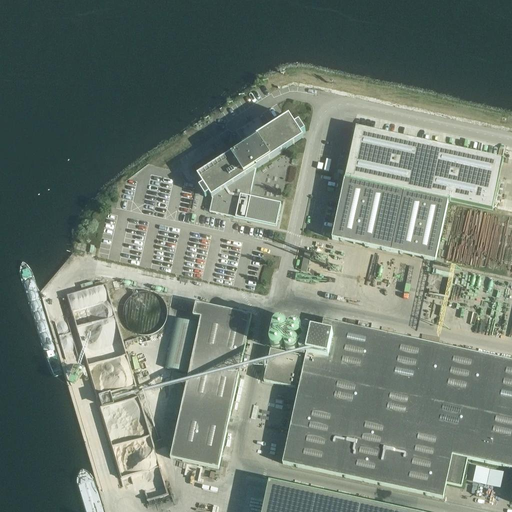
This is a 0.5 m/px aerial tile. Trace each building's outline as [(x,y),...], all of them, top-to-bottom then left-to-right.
[(250,198),(256,169),(257,169),(282,153),(282,152),(302,139),(300,136),(305,133),(299,123),(294,127),(289,119),(268,132),(258,130),(257,139),(235,154),(199,176),(204,184),(199,188),(205,197),(209,195),(212,199),(209,213),(276,227),(281,204),(250,198)] [(356,128),(345,180),(448,202),(492,212),(504,160),(356,128)] [(435,262),(448,202),(345,180),(332,240),(435,262)] [(315,253),(336,258),(338,252),(317,247),(315,253)] [(454,275),(437,271),(437,270),(434,269),(432,275),(453,279),(454,275)] [(109,394),(137,386),(105,279),(82,286),(83,290),(68,295),(75,319),(73,319),(100,411),(113,408),(109,394)] [(123,311),(123,313),(123,315),(123,317),(124,319),(124,321),(125,323),(126,325),(127,327),(128,328),(130,330),(131,331),(133,332),(134,333),(136,334),(138,335),(140,335),(141,336),(143,336),(145,336),(147,336),(149,336),(151,335),(153,335),(155,334),(156,333),(158,332),(159,331),(161,329),(162,328),(163,326),(164,325),(165,323),(166,321),(166,319),(167,317),(167,316),(167,314),(167,312),(167,310),(166,308),(166,306),(165,304),(164,302),(163,301),(163,300),(161,299),(160,298),(159,297),(157,295),(155,294),(153,293),(151,293),(149,292),(147,292),(146,292),(144,292),(142,292),(140,293),(138,293),(136,294),(134,295),(133,296),(131,297),(130,298),(128,299),(127,301),(126,302),(125,304),(124,306),(124,307),(123,309),(123,311)] [(201,318),(170,459),(171,459),(218,470),(219,470),(252,317),(252,316),(196,304),(193,317),(201,318)] [(511,362),(323,321),(320,335),(311,332),(282,465),(443,500),(446,484),(461,488),(467,460),(511,469),(511,362)] [(279,337),(280,337),(281,337),(282,337),(283,336),(284,336),(285,335),(286,334),(287,333),(287,332),(287,331),(287,330),(287,329),(287,328),(287,327),(287,326),(286,326),(285,325),(284,324),(283,323),(282,323),(281,323),(280,323),(279,323),(278,323),(277,324),(276,324),(275,325),(275,326),(274,326),(274,327),(273,329),(273,330),(273,331),(274,331),(274,332),(274,333),(275,334),(275,335),(276,335),(277,336),(278,336),(279,337)] [(294,340),(295,340),(296,340),(297,340),(298,339),(299,339),(299,338),(300,338),(301,337),(301,336),(302,336),(302,335),(302,334),(302,333),(302,332),(302,331),(301,330),(301,329),(300,328),(299,327),(298,327),(297,326),(296,326),(295,326),(294,326),(293,326),(292,327),(291,327),(290,328),(289,329),(289,330),(288,330),(288,331),(288,332),(288,333),(288,335),(288,336),(289,336),(289,337),(290,338),(291,339),(292,339),(293,340),(294,340)] [(276,351),(277,351),(279,351),(280,351),(281,350),(282,349),(283,348),(284,347),(284,346),(284,345),(284,344),(284,343),(284,342),(283,341),(283,340),(282,339),(281,338),(280,338),(279,337),(278,337),(277,337),(276,337),(274,338),(273,339),(272,339),(272,340),(271,341),(271,342),(270,343),(270,344),(270,345),(270,346),(271,347),(271,348),(272,349),(273,350),(274,350),(274,351),(275,351),(276,351)] [(291,354),(292,355),(294,354),(295,354),(296,353),(297,352),(298,351),(298,350),(299,349),(299,348),(299,347),(299,346),(299,345),(298,344),(297,343),(296,342),(295,341),(294,341),(293,341),(292,340),(291,340),(290,341),(289,341),(288,342),(287,342),(286,343),(286,344),(285,345),(285,346),(285,347),(285,348),(285,349),(285,350),(286,351),(286,352),(287,352),(287,353),(288,354),(289,354),(290,354),(291,354)] [(296,389),(302,357),(270,350),(264,382),(296,389)] [(162,439),(158,424),(152,426),(157,441),(155,442),(157,450),(166,448),(163,439),(162,439)] [(501,488),(505,472),(478,466),(474,481),(501,488)] [(403,511),(269,483),(262,511),(403,511)]
